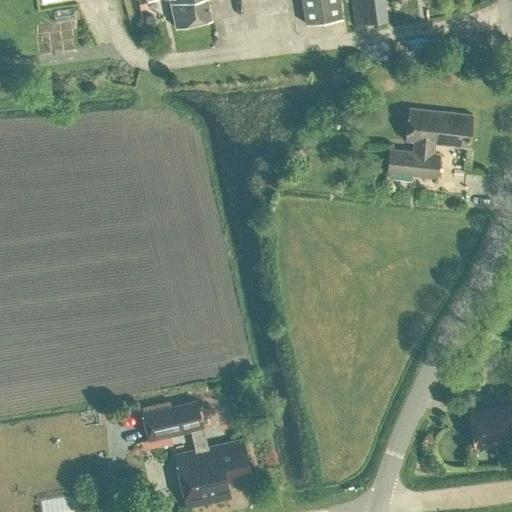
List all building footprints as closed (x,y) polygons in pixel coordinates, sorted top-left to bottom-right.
[(168,0),(174,26),(210,18),(205,0),(168,0)] [(298,0),(303,25),(338,19),(335,0),(298,0)] [(387,20),(384,0),(351,0),(355,25),(387,20)] [(154,21),(152,14),(144,16),(146,23),(154,21)] [(389,148),(387,170),(436,175),(439,153),(433,153),(434,143),(468,146),(472,113),(408,106),(405,139),(413,140),(412,150),(389,148)] [(195,448),(174,453),(186,505),(230,495),(227,480),(251,475),(242,437),(207,445),(196,398),(141,411),(148,438),(190,429),(195,448)] [(509,405),(469,410),(474,445),(511,439),(511,421),(509,405)]
